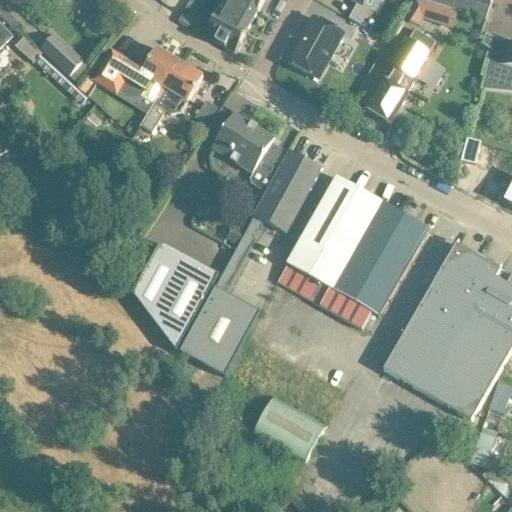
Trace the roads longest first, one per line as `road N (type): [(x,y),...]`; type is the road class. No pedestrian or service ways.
road 1 (residential): [(258,79),(307,121),(511,231)]
road 2 (residential): [(124,0),(258,79)]
